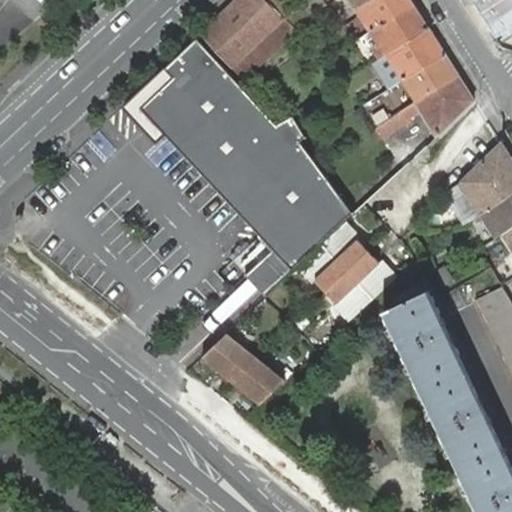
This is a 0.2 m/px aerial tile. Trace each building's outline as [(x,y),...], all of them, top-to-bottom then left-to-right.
[(266,0),(236,0),(202,33),(233,67),(284,19),(266,0)] [(284,19),(233,67),(244,78),(310,16),(324,3),(326,0),(306,0),(297,7),(285,20),(284,19)] [(290,0),(266,0),(284,19),(285,20),(297,7),(290,0)] [(411,0),(368,0),(357,7),(360,13),(372,30),(415,4),(411,0)] [(511,0),(473,0),(506,54),(511,50),(511,0)] [(430,28),(415,4),(372,30),(365,34),(368,40),(376,35),(381,43),(373,48),(380,59),(388,54),(430,28)] [(446,53),(430,28),(388,54),(380,59),(379,60),(384,70),(394,64),(404,79),(446,53)] [(376,35),(368,40),(373,48),(381,43),(376,35)] [(291,118),(277,125),(197,39),(164,68),(173,77),(141,108),(166,135),(274,248),(259,262),(280,284),(301,264),(343,224),(355,213),(299,142),(304,135),(291,118)] [(460,75),(446,53),(404,79),(396,84),(402,93),(410,88),(418,101),(460,75)] [(394,64),(384,70),(394,85),(396,84),(404,79),(394,64)] [(173,77),(164,68),(123,107),(157,143),(166,135),(141,108),(173,77)] [(475,100),(460,75),(418,101),(402,111),(407,119),(423,109),(438,134),(475,100)] [(402,111),(377,128),(382,135),(407,119),(402,111)] [(511,193),(511,159),(503,145),(501,144),(462,182),(448,195),(452,202),(466,189),(477,208),(462,217),(460,221),(468,221),(475,217),(481,214),(511,193)] [(484,219),(496,237),(502,233),(511,226),(511,193),(481,214),(475,217),(478,222),(484,219)] [(396,278),(343,224),(301,264),(351,320),(396,278)] [(511,226),(502,233),(511,248),(511,226)] [(280,284),(259,262),(247,274),(258,287),(267,296),(280,284)] [(443,286),(454,280),(445,265),(435,272),(443,286)] [(511,303),(501,287),(475,300),(511,376),(511,303)] [(511,511),(511,466),(504,449),(466,370),(428,291),(385,312),(480,511),(511,511)] [(228,333),(202,357),(261,403),(287,379),(228,333)]
